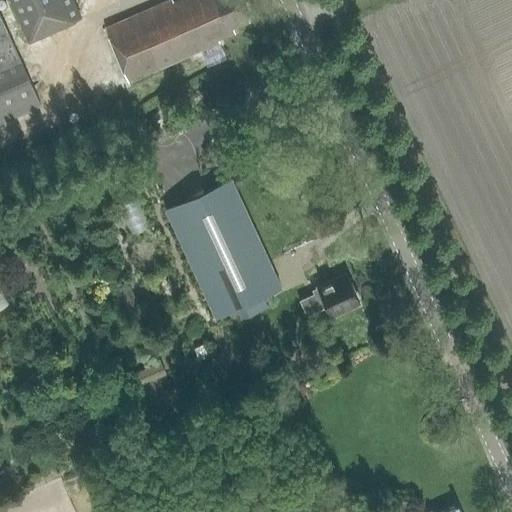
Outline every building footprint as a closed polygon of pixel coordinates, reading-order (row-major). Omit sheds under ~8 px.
[(81,18),(72,0),(14,0),(32,39),(81,18)] [(232,27),(250,19),(241,0),(178,0),(173,2),(171,0),(169,0),(105,28),(128,81),(218,43),(217,40),(234,32),(232,27)] [(0,122),(41,104),(15,47),(0,14),(0,122)] [(231,178),(166,208),(216,317),(281,287),(269,261),(231,178)] [(317,288),(317,289),(311,291),(312,294),(300,299),(306,314),(325,306),(330,316),(359,302),(347,275),(317,288)] [(0,308),(10,305),(0,280),(0,308)] [(139,305),(129,285),(113,292),(122,313),(139,305)] [(166,373),(160,360),(129,374),(134,387),(166,373)]
